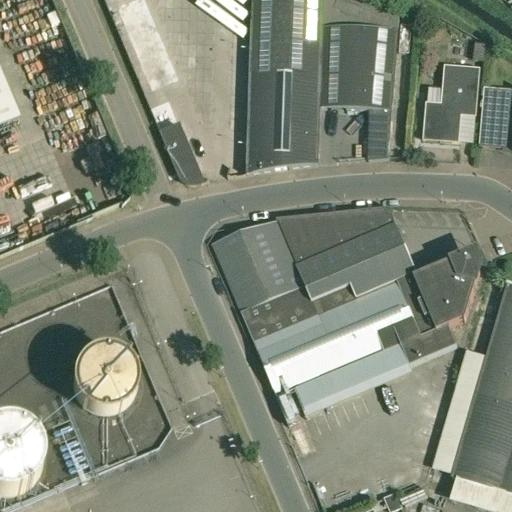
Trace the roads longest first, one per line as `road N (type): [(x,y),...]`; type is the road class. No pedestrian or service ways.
road 1 (unclassified): [(169,220),(264,197),(383,186),(465,187),(511,207)]
road 2 (unclassified): [(293,511),(169,220)]
road 3 (unclassified): [(169,220),(77,0)]
road 4 (unclassified): [(0,288),(169,220)]
